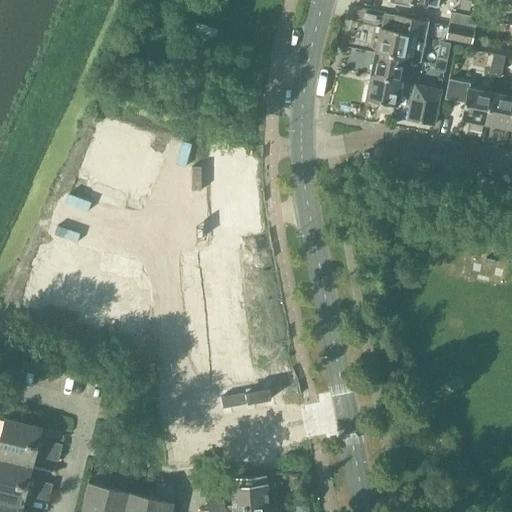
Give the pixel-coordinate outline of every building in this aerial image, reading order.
[(453,28),(475,32),(478,18),(452,13),(450,26),(453,27),(453,28)] [(396,16),(392,32),(382,30),(380,39),(376,39),(374,40),(373,47),(374,49),(378,50),(377,53),(420,62),(428,23),(396,16)] [(452,27),(449,39),(473,44),(475,32),(453,28),(452,27)] [(408,59),(377,53),(372,77),(403,82),(408,59)] [(492,65),(504,68),(506,56),(494,54),(492,65)] [(438,59),(436,70),(446,72),(448,61),(438,59)] [(502,78),(504,68),(492,65),(490,75),(502,78)] [(403,82),(372,77),(367,101),(411,110),(408,121),(436,127),(443,91),(403,82)] [(487,125),(494,94),(470,90),(463,120),(487,125)] [(511,130),(511,123),(511,98),(494,94),(487,125),(511,130)] [(115,122),(107,142),(142,158),(150,138),(115,122)] [(107,142),(98,161),(133,177),(142,158),(107,142)] [(148,156),(144,164),(153,168),(157,160),(148,156)] [(157,160),(153,168),(163,172),(166,164),(157,160)] [(98,161),(90,181),(125,196),(133,177),(98,161)] [(250,163),(212,167),(219,232),(220,232),(256,228),(257,228),(250,163)] [(138,199),(136,208),(146,210),(148,201),(138,199)] [(256,228),(220,232),(221,240),(257,236),(256,228)] [(54,238),(52,247),(61,249),(63,240),(54,238)] [(52,247),(50,257),(59,259),(61,249),(52,247)] [(94,247),(92,257),(101,259),(103,249),(94,247)] [(239,252),(201,256),(203,277),(241,273),(239,252)] [(92,257),(89,267),(98,269),(101,259),(92,257)] [(134,257),(131,266),(140,269),(143,259),(134,257)] [(32,258),(23,295),(44,300),(53,263),(32,258)] [(53,263),(44,300),(64,305),(73,267),(53,263)] [(131,266),(129,276),(138,278),(140,269),(131,266)] [(73,267),(64,305),(84,310),(93,272),(73,267)] [(93,272),(84,310),(104,314),(112,277),(93,272)] [(198,273),(188,274),(189,283),(199,282),(198,273)] [(241,273),(203,277),(205,298),(243,294),(241,273)] [(188,274),(178,275),(179,284),(189,283),(188,274)] [(112,277),(104,314),(123,319),(132,282),(112,277)] [(132,282),(123,319),(144,324),(153,287),(132,282)] [(243,294),(205,298),(207,318),(246,314),(243,294)] [(202,314),(192,315),(193,324),(203,323),(202,314)] [(246,314),(207,318),(209,338),(248,334),(246,314)] [(192,315),(182,316),(183,325),(193,324),(192,315)] [(248,334),(209,338),(211,359),(250,355),(248,334)] [(206,354),(196,355),(197,365),(207,364),(206,354)] [(196,355),(186,356),(187,366),(197,365),(196,355)] [(250,355),(211,359),(214,380),(252,376),(250,355)] [(38,448),(43,449),(61,454),(63,445),(40,440),(43,428),(5,418),(0,439),(38,448)] [(43,449),(38,448),(0,439),(0,459),(33,468),(36,456),(41,457),(43,449)] [(0,480),(28,488),(34,489),(51,493),(53,485),(30,480),(33,468),(0,459),(0,480)] [(28,488),(0,480),(0,501),(23,507),(26,496),(49,502),(51,493),(34,489),(28,488)] [(103,511),(110,488),(89,483),(81,511),(103,511)] [(232,488),(234,509),(277,505),(270,506),(268,485),(232,488)] [(110,488),(103,511),(125,511),(130,493),(110,488)] [(130,493),(125,511),(145,511),(149,498),(130,493)] [(149,498),(145,511),(172,511),(174,504),(149,498)] [(22,511),(23,507),(0,501),(0,511),(22,511)] [(210,511),(226,510),(225,502),(209,503),(210,511)]
